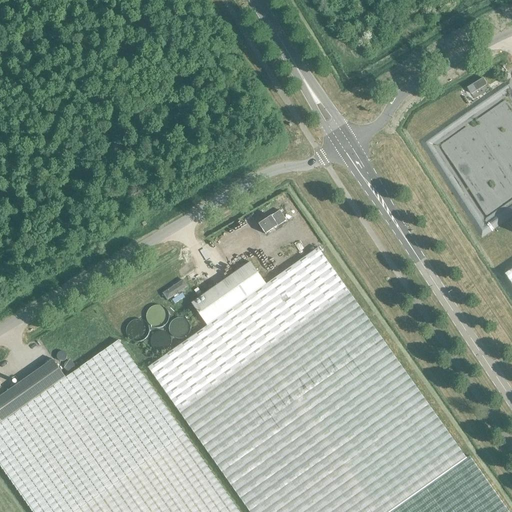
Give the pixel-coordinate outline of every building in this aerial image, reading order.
[(318,248),(266,285),(251,263),(192,304),(207,326),(148,368),(249,511),(387,511),(465,457),(318,248)] [(188,287),(183,280),(163,294),(168,301),(188,287)] [(182,293),(172,300),(174,304),(184,297),(182,293)] [(0,465),(32,511),(238,511),(118,341),(66,378),(53,360),(0,397),(0,465)] [(509,511),(469,456),(390,511),(509,511)]
